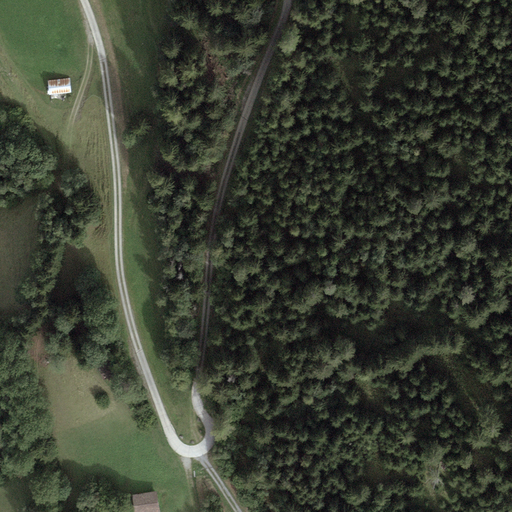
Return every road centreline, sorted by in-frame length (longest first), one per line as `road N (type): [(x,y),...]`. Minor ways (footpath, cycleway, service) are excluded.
road 1 (unclassified): [(83,0),(103,60),(119,261),(136,348),(167,430),(184,450)]
road 2 (track): [(0,62),(54,150),(57,179),(66,182),(69,130),(95,32)]
